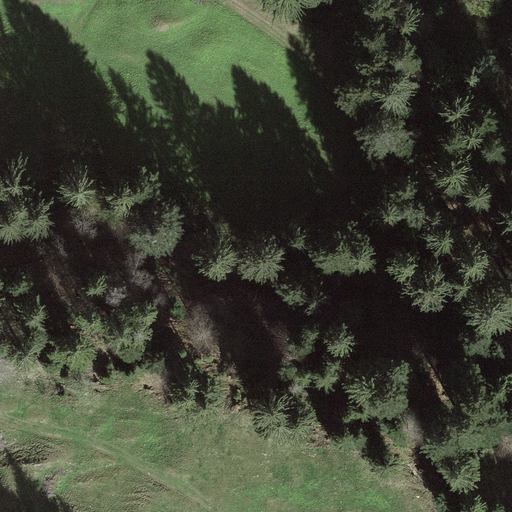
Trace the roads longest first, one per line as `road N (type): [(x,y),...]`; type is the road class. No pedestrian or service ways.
road 1 (track): [(223,0),(322,76),(394,168)]
road 2 (track): [(394,168),(511,236)]
